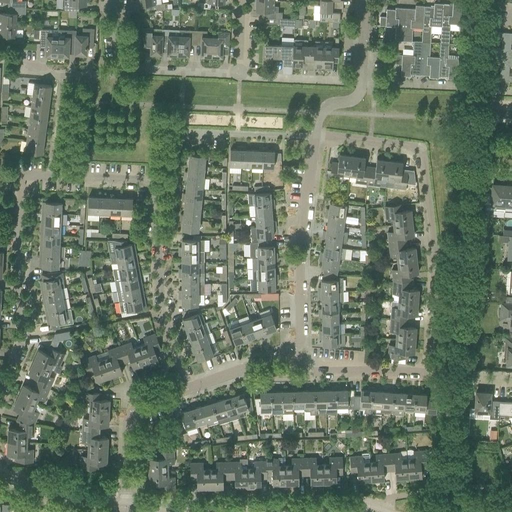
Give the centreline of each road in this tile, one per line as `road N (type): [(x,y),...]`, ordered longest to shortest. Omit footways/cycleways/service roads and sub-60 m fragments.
road 1 (residential): [(292,350),(307,372),(430,374),(433,253),(420,148),(315,137)]
road 2 (residential): [(186,389),(159,312),(150,185),(21,177)]
road 3 (residential): [(292,350),(300,335),(298,256),(315,137)]
road 4 (residential): [(0,391),(22,336),(20,188)]
road 5 (residential): [(124,511),(129,417),(186,389)]
road 6 (residential): [(0,478),(122,511)]
road 7 (residential): [(122,70),(93,77),(0,60)]
road 8 (residential): [(360,82),(239,75)]
